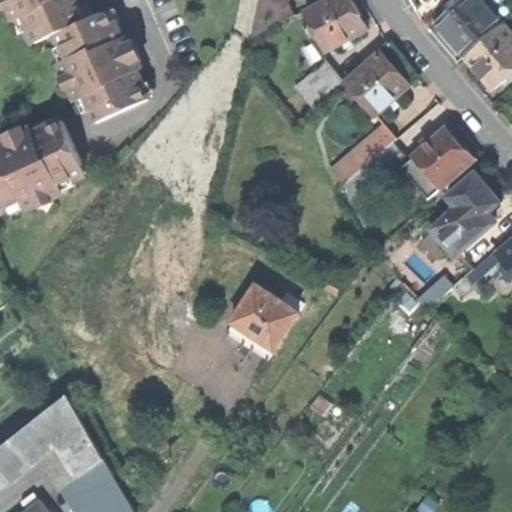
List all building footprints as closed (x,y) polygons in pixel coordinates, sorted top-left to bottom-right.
[(85,100),(97,127),(147,103),(134,76),(141,73),(132,54),(125,40),(120,42),(107,13),(87,23),(76,0),(4,0),(16,23),(23,20),(35,46),(55,36),(67,61),(59,64),(78,103),(85,100)] [(260,0),(252,39),(293,18),(286,5),(287,0),(260,0)] [(335,0),(304,17),(326,57),(368,35),(357,14),(348,0),(335,0)] [(449,43),(463,59),(501,26),(511,18),(495,0),(484,0),(482,3),(479,0),(464,0),(457,7),(453,2),(446,8),(449,13),(434,26),(449,43)] [(478,77),(491,92),(509,77),(511,80),(511,39),(501,26),(463,59),(478,77)] [(343,84),(373,119),(409,88),(394,70),(379,53),(343,84)] [(297,94),(312,111),(316,108),(329,96),(341,86),(326,69),(297,94)] [(334,102),(329,96),(316,108),(321,114),(334,102)] [(391,123),(364,146),(376,159),(392,146),(402,137),(391,123)] [(0,151),(0,212),(19,204),(22,211),(60,195),(57,187),(85,175),(63,124),(33,136),(31,132),(12,141),(0,145),(0,151),(0,152),(0,151)] [(420,166),(440,191),(474,163),(458,145),(446,129),(412,157),(414,160),(408,164),(414,171),(420,166)] [(338,168),(350,182),(376,159),(364,146),(338,168)] [(347,185),(358,198),(403,159),(392,146),(376,159),(350,182),(347,185)] [(428,201),(440,191),(420,166),(414,171),(408,164),(402,170),(428,201)] [(432,231),(454,257),(494,223),(488,216),(501,205),(492,194),(487,188),(489,183),(484,177),(479,179),(475,174),(446,199),(456,210),(432,231)] [(145,246),(165,255),(186,210),(166,201),(145,246)] [(511,215),(491,233),(503,247),(511,239),(511,215)] [(511,281),(511,239),(503,247),(495,254),(505,266),(500,269),(511,282),(511,281)] [(460,259),(468,269),(487,253),(479,243),(460,259)] [(466,280),(473,288),(490,274),(482,265),(466,280)] [(233,321),(276,348),(304,302),(287,291),(281,300),(256,285),(233,321)] [(269,359),(276,348),(233,321),(226,333),(246,345),(269,359)] [(0,461),(11,477),(57,442),(90,503),(115,484),(66,398),(0,449),(0,461)] [(0,485),(11,477),(0,461),(0,485)] [(92,506),(96,511),(131,511),(115,484),(90,503),(92,506)]
